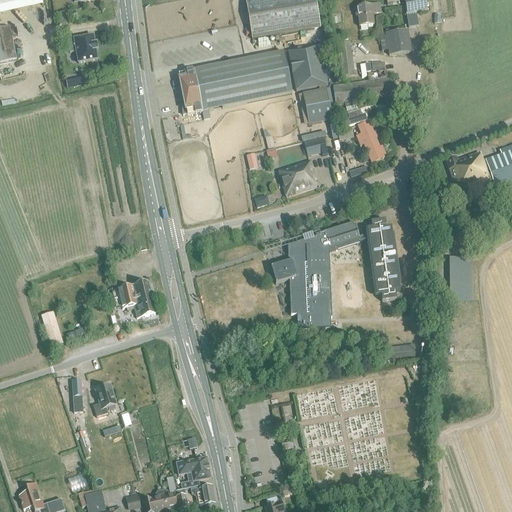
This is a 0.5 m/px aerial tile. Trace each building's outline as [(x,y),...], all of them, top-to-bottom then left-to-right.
[(41,0),(0,0),(0,15),(42,6),(41,0)] [(244,0),(250,32),(252,40),(320,29),(315,0),(244,0)] [(404,0),(407,14),(428,11),(425,0),(404,0)] [(373,15),(381,14),(380,5),(355,8),(356,17),(358,17),(359,27),(374,25),(373,15)] [(58,14),(60,26),(68,24),(66,13),(58,14)] [(0,29),(0,63),(16,60),(9,28),(0,29)] [(398,32),(395,32),(386,34),(389,56),(411,53),(408,30),(404,31),(398,32)] [(74,41),(68,42),(70,54),(76,52),(78,64),(97,60),(95,51),(97,51),(95,45),(94,46),(93,37),(74,40),(74,41)] [(354,74),(350,43),(338,45),(342,75),(354,74)] [(325,79),(329,79),(327,71),(328,71),(324,45),(288,53),(296,92),(327,86),(325,79)] [(192,72),(192,71),(186,72),(186,73),(178,75),(184,101),(183,108),(183,110),(183,113),(183,116),(186,115),(187,116),(195,114),(195,115),(200,114),(200,113),(292,95),(283,53),(244,61),(192,72)] [(372,64),(372,72),(385,71),(384,63),(372,64)] [(333,87),(335,105),(344,104),(354,102),(394,97),(392,78),(387,79),(386,72),(371,74),(372,82),(333,87)] [(82,77),(66,80),(68,89),(84,86),(82,77)] [(302,95),(309,126),(332,121),(325,90),(302,95)] [(383,104),(383,112),(391,111),(391,103),(383,104)] [(349,120),(344,121),(347,128),(367,122),(365,115),(362,116),(360,111),(348,115),(349,120)] [(337,122),(340,132),(346,130),(344,120),(337,122)] [(333,122),(328,123),(332,140),(337,139),(333,122)] [(359,147),(363,145),(371,164),(384,158),(383,156),(385,155),(382,147),(380,148),(376,139),(379,138),(376,131),(374,132),(370,124),(366,126),(365,123),(357,126),(360,135),(355,137),(359,147)] [(346,130),(340,132),(337,132),(340,142),(354,139),(351,129),(346,130)] [(301,137),(302,142),(326,136),(325,131),(301,137)] [(304,144),(308,157),(327,152),(324,139),(304,144)] [(458,163),(456,158),(446,162),(457,195),(493,183),(497,195),(511,189),(511,146),(500,151),(501,155),(485,161),(483,162),(480,155),(458,163)] [(266,151),(267,156),(268,159),(277,157),(275,149),(266,151)] [(254,155),(246,157),(249,170),(256,168),(254,155)] [(311,162),(279,172),(287,198),(316,189),(313,182),(316,181),(311,162)] [(266,196),(254,200),(256,209),(269,205),(266,196)] [(297,316),(297,331),(325,329),(324,320),(332,319),(329,264),(327,264),(326,254),(329,254),(329,253),(367,241),(374,298),(380,297),(381,303),(395,301),(394,293),(399,292),(391,229),(386,230),(385,222),(370,223),(371,230),(365,231),(366,235),(358,238),(354,224),(315,236),(316,239),(311,241),(291,247),(291,262),(273,267),(278,285),(290,281),(291,316),(297,316)] [(443,225),(444,236),(451,236),(451,224),(443,225)] [(450,301),(472,302),(472,259),(450,259),(450,301)] [(156,314),(148,284),(118,291),(122,310),(134,307),(137,319),(156,314)] [(41,316),(51,348),(63,345),(53,312),(41,316)] [(82,330),(67,336),(69,340),(83,335),(82,330)] [(455,331),(444,332),(444,346),(454,347),(455,331)] [(414,345),(385,349),(387,361),(415,357),(414,345)] [(73,383),(75,415),(83,415),(82,383),(73,383)] [(110,387),(95,391),(99,405),(93,407),(96,419),(108,415),(106,409),(116,406),(110,387)] [(82,433),(78,434),(80,441),(85,460),(90,458),(87,448),(89,448),(86,439),(84,440),(82,433)] [(281,443),(282,450),(288,450),(293,449),(291,442),(281,443)] [(182,490),(184,490),(184,491),(195,489),(195,488),(200,487),(199,482),(211,479),(207,458),(176,464),(178,476),(186,475),(188,483),(181,484),(182,490)] [(34,511),(64,511),(61,501),(43,507),(37,486),(27,489),(28,492),(19,498),(24,511),(33,509),(34,511)] [(215,504),(211,487),(192,491),(193,496),(196,498),(198,507),(215,504)] [(294,494),(293,489),(282,492),(284,497),(294,494)] [(176,506),(173,495),(173,494),(169,495),(168,492),(165,490),(157,492),(155,495),(156,499),(143,502),(145,511),(160,511),(168,510),(170,511),(178,510),(177,506),(176,506)] [(179,511),(188,509),(184,491),(175,493),(179,511)] [(83,493),(78,495),(82,508),(86,507),(87,511),(120,511),(120,509),(108,511),(106,511),(101,493),(99,494),(84,497),(83,493)] [(126,498),(129,511),(141,509),(138,495),(126,498)] [(283,511),(281,504),(278,505),(277,499),(276,497),(266,500),(268,507),(264,508),(265,511),(283,511)]
